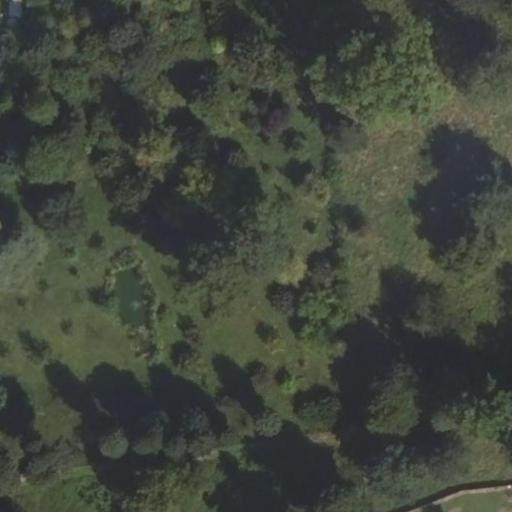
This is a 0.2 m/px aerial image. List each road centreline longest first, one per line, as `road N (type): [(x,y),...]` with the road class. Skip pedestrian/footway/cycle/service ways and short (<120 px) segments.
road 1 (track): [(260,310),(290,351),(410,430),(0,483)]
road 2 (track): [(0,218),(105,197),(184,211),(218,228),(238,254),(258,290),(253,327)]
